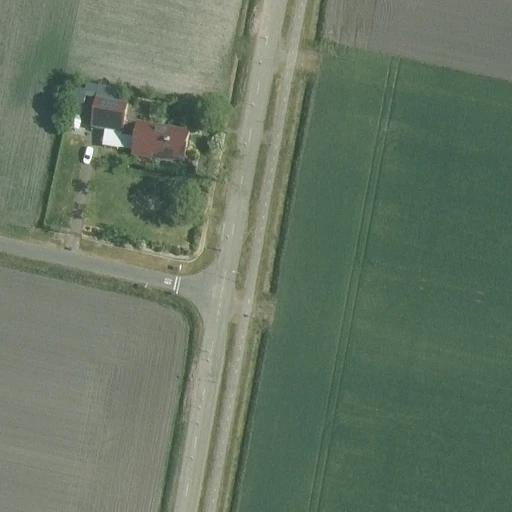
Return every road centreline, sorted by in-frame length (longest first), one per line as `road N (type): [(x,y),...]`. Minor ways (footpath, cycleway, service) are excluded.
road 1 (tertiary): [(219,294),(276,0)]
road 2 (unclassified): [(219,294),(0,243)]
road 3 (tertiary): [(182,511),(219,294)]
